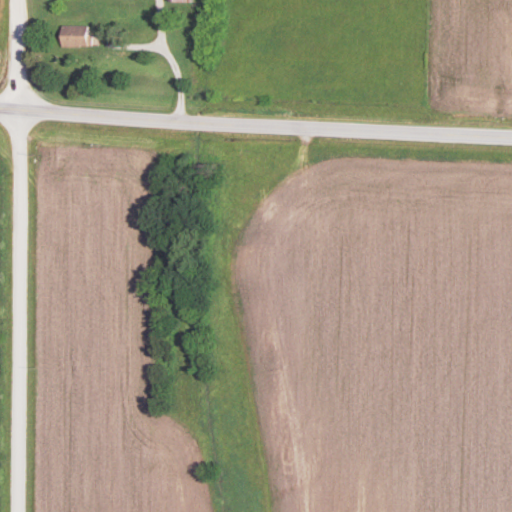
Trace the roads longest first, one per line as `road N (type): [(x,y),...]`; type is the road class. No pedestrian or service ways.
road 1 (primary): [(511,139),(0,108)]
road 2 (residential): [(20,511),(21,0)]
